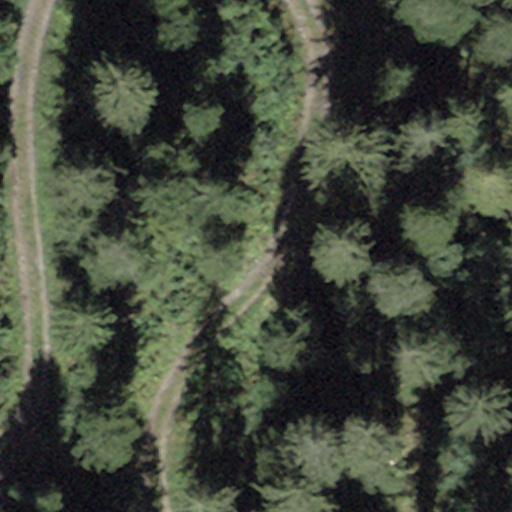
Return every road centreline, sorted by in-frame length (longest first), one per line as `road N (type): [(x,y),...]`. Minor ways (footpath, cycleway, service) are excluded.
road 1 (track): [(304,0),(316,19),(324,68),(306,191),(276,265),(206,343),(160,421),(152,472),(158,511)]
road 2 (track): [(51,0),(29,111),(26,199),(41,386),(6,511)]
